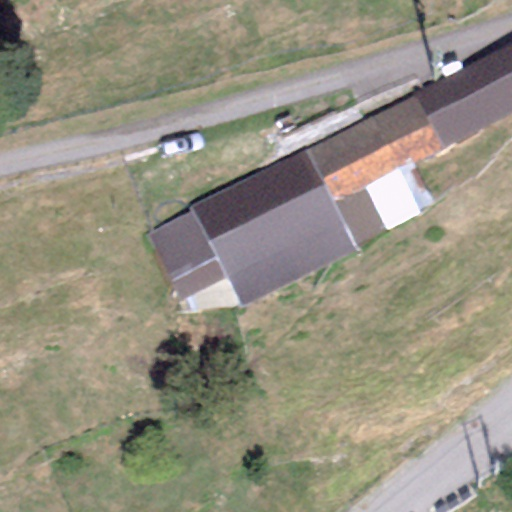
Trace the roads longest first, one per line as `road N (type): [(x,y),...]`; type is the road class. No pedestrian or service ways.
road 1 (unclassified): [(511,29),(0,166)]
road 2 (tertiary): [(396,511),(511,416)]
